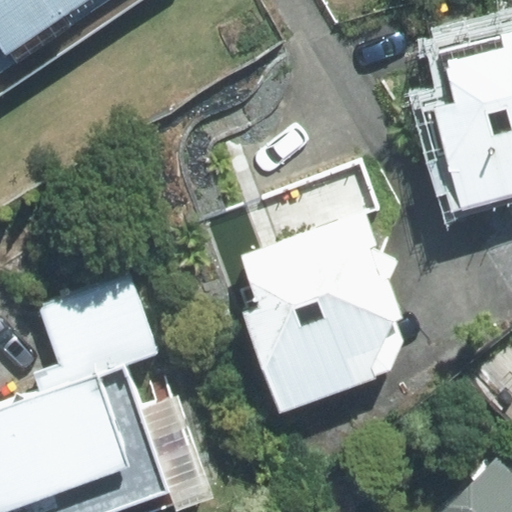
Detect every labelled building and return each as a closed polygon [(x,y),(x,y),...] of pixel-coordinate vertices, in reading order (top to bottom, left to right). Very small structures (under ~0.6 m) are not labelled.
[(0,0),(0,64),(94,0),(0,0)] [(440,93),(467,194),(511,182),(511,18),(506,20),(510,34),(449,50),(458,88),(440,93)] [(367,200),(246,244),(262,287),(245,293),(284,399),(395,359),(386,334),(402,329),(395,311),(406,307),(367,200)] [(159,344),(132,271),(44,302),(65,359),(41,367),(45,380),(0,396),(0,493),(6,511),(72,511),(168,477),(124,357),(159,344)] [(511,511),(511,455),(501,445),(433,511),(511,511)]
